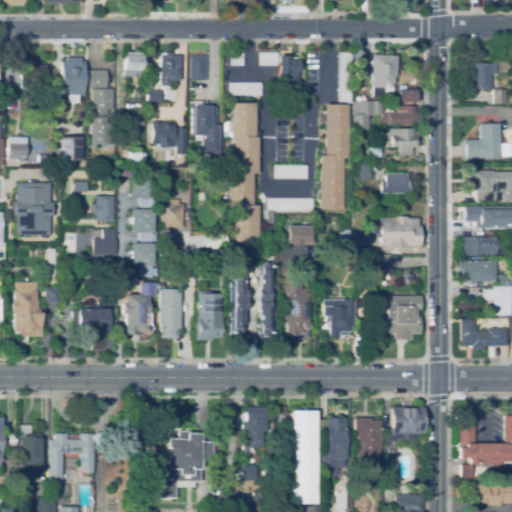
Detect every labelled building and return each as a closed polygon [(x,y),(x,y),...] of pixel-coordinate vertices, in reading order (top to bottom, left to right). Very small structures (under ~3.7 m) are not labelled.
[(124,52),(140,52),(140,55),(141,55),(141,77),(122,77),(122,55),(124,55),(124,52)] [(158,86),(158,55),(163,55),(163,52),(170,52),(170,56),(179,56),(178,81),(169,81),(169,86),(158,86)] [(228,66),(228,52),(242,53),(242,66),(228,66)] [(257,66),(257,52),(272,52),(273,66),(257,66)] [(350,52),(350,104),(337,104),(337,52),(350,52)] [(188,80),(188,56),(193,56),(193,55),(200,55),(200,56),(205,56),(205,80),(188,80)] [(369,76),(370,55),(395,56),(394,84),(391,84),(391,88),(388,88),(387,94),(382,94),(382,88),(372,87),(372,83),(370,83),(371,76),(369,76)] [(277,73),(277,56),(288,56),(288,57),(296,57),(296,59),(297,59),(297,72),(297,83),(282,83),(282,73),(277,73)] [(59,80),(60,62),(61,62),(61,59),(71,59),(71,62),(83,62),(83,84),(75,84),(75,90),(66,90),(66,80),(59,80)] [(29,88),(21,88),(21,82),(20,82),(20,75),(23,75),(23,67),(28,67),(28,65),(30,65),(30,62),(35,62),(35,65),(36,65),(36,66),(46,66),(46,75),(48,75),(48,82),(30,82),(30,87),(29,88)] [(469,90),(469,63),(494,63),(495,74),(489,74),(490,89),(469,90)] [(90,144),(91,88),(87,88),(87,70),(106,71),(105,89),(111,89),(111,110),(107,110),(107,123),(111,123),(111,144),(90,144)] [(227,83),(260,82),(260,96),(227,96),(227,83)] [(491,104),(491,89),(504,89),(504,104),(491,104)] [(397,90),(414,90),(415,102),(397,102),(396,90),(397,90)] [(145,92),(161,92),(160,101),(145,101),(145,92)] [(5,106),(5,93),(16,93),(16,106),(5,106)] [(398,106),(414,106),(414,112),(418,112),(419,124),(414,124),(414,125),(398,126),(386,126),(386,124),(380,124),(379,115),(367,115),(367,129),(352,130),(351,102),(381,101),(381,113),(394,112),(394,106),(398,106)] [(228,140),(229,103),(253,103),(253,137),(256,137),(256,174),(251,174),(251,205),(256,205),(256,242),(231,242),(231,208),(226,208),(226,171),(231,171),(231,140),(228,140)] [(317,209),(317,155),(323,155),(323,104),(346,104),(345,158),(340,158),(340,209),(317,209)] [(191,135),(191,106),(208,106),(208,107),(215,107),(215,126),(220,126),(220,149),(217,149),(217,154),(199,154),(199,139),(195,139),(195,135),(191,135)] [(54,116),(63,117),(63,126),(54,126),(54,116)] [(170,122),(170,133),(173,133),(173,129),(182,128),(182,133),(183,145),(183,146),(183,151),(173,151),(173,146),(171,146),(149,147),(148,123),(170,122)] [(478,140),(478,124),(498,123),(499,144),(510,143),(510,156),(499,156),(499,158),(464,159),(463,140),(478,140)] [(398,129),(411,128),(411,132),(417,132),(417,147),(411,147),(411,155),(398,155),(398,147),(385,148),(384,131),(389,131),(389,129),(398,129)] [(78,137),(57,136),(56,159),(78,160),(78,137)] [(24,161),(6,160),(7,143),(12,143),(12,139),(20,140),(19,143),(26,144),(25,157),(24,157),(24,161)] [(379,157),(367,157),(367,148),(379,148),(379,157)] [(143,153),(143,167),(126,168),(126,157),(125,157),(125,154),(127,154),(127,149),(137,149),(137,153),(143,153)] [(355,179),(355,164),(367,165),(367,179),(355,179)] [(305,179),(272,179),(272,165),(305,166),(305,179)] [(511,170),(511,187),(510,187),(510,199),(473,199),(473,188),(471,188),(471,186),(466,186),(466,171),(470,171),(470,169),(488,169),(488,170),(511,170)] [(398,173),(405,173),(405,181),(407,181),(408,193),(398,193),(378,194),(378,181),(382,181),(382,174),(398,173)] [(151,178),(150,279),(137,279),(137,266),(129,266),(129,243),(137,243),(137,232),(129,232),(130,209),(137,209),(137,198),(129,198),(130,178),(151,178)] [(14,183),(49,183),(48,234),(14,234),(14,183)] [(110,221),(110,195),(90,195),(91,221),(110,221)] [(265,198),(311,198),(311,212),(272,212),(271,224),(265,224),(265,198)] [(181,204),(181,227),(158,227),(158,204),(167,204),(167,199),(177,199),(177,204),(181,204)] [(464,207),(491,206),(491,207),(496,207),(496,221),(491,221),(491,224),(464,224),(464,221),(461,221),(461,209),(464,209),(464,207)] [(399,216),(404,216),(404,218),(416,218),(416,226),(418,226),(418,246),(404,246),(404,248),(399,248),(385,248),(385,246),(376,246),(376,218),(390,218),(390,216),(399,216)] [(284,226),(309,226),(309,243),(301,243),(301,245),(290,245),(290,243),(284,243),(284,226)] [(79,229),(79,237),(70,237),(70,229),(79,229)] [(113,229),(113,255),(90,255),(90,238),(100,238),(100,229),(113,229)] [(338,254),(338,232),(340,232),(340,229),(346,229),(346,232),(353,232),(353,254),(338,254)] [(224,248),(208,249),(208,235),(224,234),(224,248)] [(460,237),(483,236),(483,238),(494,237),(494,254),(484,255),(461,256),(461,249),(459,249),(459,244),(460,244),(460,237)] [(174,253),(159,253),(159,241),(175,242),(174,253)] [(43,264),(43,245),(57,246),(57,264),(43,264)] [(370,255),(388,255),(388,272),(370,272),(370,255)] [(228,338),(228,260),(242,260),(242,338),(228,338)] [(456,260),(494,260),(494,282),(459,282),(459,274),(456,274),(456,260)] [(257,338),(257,261),(271,261),(271,338),(257,338)] [(369,265),(368,285),(356,285),(356,264),(369,265)] [(406,272),(411,275),(411,281),(406,284),(401,281),(401,275),(406,272)] [(306,293),(306,338),(293,338),(293,336),(284,336),(284,324),(281,321),(281,316),(283,314),(284,293),(282,293),(283,273),(299,273),(299,289),(304,289),(304,293),(306,293)] [(510,286),(497,286),(497,275),(510,275),(510,286)] [(11,332),(10,312),(8,312),(8,301),(10,301),(10,291),(20,291),(20,278),(35,278),(35,290),(32,290),(33,301),(34,301),(34,309),(37,309),(37,312),(38,312),(38,333),(29,333),(29,337),(18,337),(18,334),(13,334),(13,332),(11,332)] [(509,286),(509,307),(508,307),(508,314),(493,314),(493,307),(491,307),(491,300),(481,300),(481,289),(491,289),(491,287),(509,286)] [(42,287),(61,287),(61,303),(42,303),(42,287)] [(178,289),(178,329),(175,329),(175,338),(159,338),(159,335),(158,335),(158,323),(157,323),(157,289),(178,289)] [(219,293),(219,316),(220,316),(220,327),(219,327),(219,338),(211,338),(211,340),(193,340),(192,324),(195,324),(194,291),(209,291),(209,293),(219,293)] [(138,335),(122,335),(122,314),(120,314),(120,295),(142,295),(142,302),(148,302),(148,313),(146,313),(146,323),(147,324),(148,324),(149,325),(149,326),(150,327),(150,329),(150,330),(150,331),(150,332),(150,333),(149,334),(148,335),(147,336),(146,337),(145,337),(144,337),(142,337),(141,337),(140,337),(139,336),(138,335)] [(399,296),(418,296),(418,309),(412,309),(412,317),(417,317),(417,334),(409,334),(408,340),(400,340),(391,340),(391,334),(378,334),(378,330),(373,330),(371,327),(371,319),(374,316),(383,316),(383,310),(378,310),(378,296),(399,296)] [(320,300),(352,300),(352,325),(349,325),(349,329),(348,329),(348,332),(346,332),(346,335),(336,335),(336,339),(326,339),(326,321),(323,321),(323,316),(320,316),(320,300)] [(75,309),(106,309),(106,330),(97,330),(97,334),(85,334),(85,330),(75,330),(75,309)] [(459,346),(459,320),(472,320),(472,331),(486,331),(486,328),(504,328),(504,346),(483,346),(483,349),(469,349),(469,346),(459,346)] [(240,447),(240,421),(243,421),(243,407),(263,407),(263,431),(260,431),(259,447),(240,447)] [(389,407),(422,407),(422,435),(412,435),(412,442),(383,442),(384,429),(388,429),(389,407)] [(314,411),(315,503),(289,503),(289,501),(274,501),(274,478),(291,478),(291,429),(289,429),(289,411),(314,411)] [(501,441),(501,416),(511,415),(511,470),(490,470),(490,459),(456,459),(456,416),(472,415),(472,441),(501,441)] [(323,456),(323,430),(317,430),(316,418),(343,418),(343,467),(336,467),(336,476),(318,476),(318,456),(323,456)] [(379,420),(379,460),(355,460),(355,435),(352,435),(352,418),(369,418),(369,420),(379,420)] [(20,478),(19,435),(18,435),(18,425),(29,425),(29,433),(39,433),(40,478),(20,478)] [(0,446),(0,433),(15,434),(14,446),(0,446)] [(154,498),(154,477),(162,478),(162,469),(163,469),(164,438),(181,438),(181,440),(183,440),(183,433),(198,433),(198,441),(210,442),(210,462),(198,462),(198,482),(175,482),(175,498),(174,498),(173,499),(154,498)] [(47,480),(47,439),(52,439),(52,434),(65,434),(65,439),(78,439),(78,434),(89,434),(89,440),(92,440),(92,473),(81,473),(81,470),(78,470),(78,454),(61,454),(61,480),(47,480)] [(263,473),(263,461),(261,461),(262,454),(270,454),(270,473),(263,473)] [(459,477),(459,464),(472,464),(472,477),(459,477)] [(240,481),(240,466),(254,466),(254,481),(240,481)] [(483,504),(472,504),(472,483),(508,482),(508,504),(496,504),(496,506),(483,506),(483,504)] [(401,496),(406,496),(409,499),(421,499),(420,511),(393,511),(393,496),(401,496)] [(35,511),(35,498),(46,497),(46,503),(54,503),(54,511),(35,511)]
